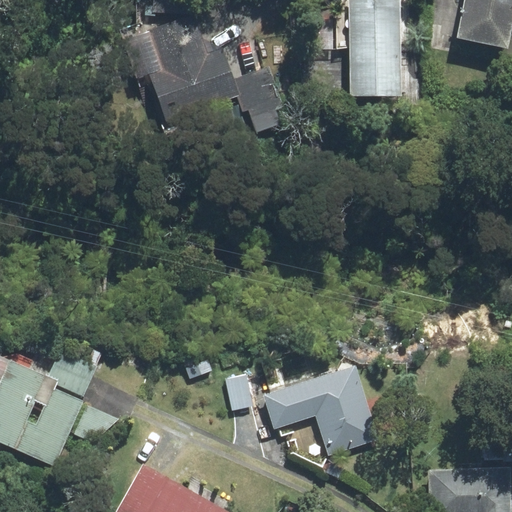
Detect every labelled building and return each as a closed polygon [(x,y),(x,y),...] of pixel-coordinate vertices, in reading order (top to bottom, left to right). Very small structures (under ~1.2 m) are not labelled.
[(350,49),(350,96),(402,96),(400,0),(349,0),(349,6),(336,6),(337,49),(350,49)] [(511,25),(511,0),(465,0),(458,37),(508,47),(511,25)] [(310,50),(337,49),(336,6),(309,7),(310,50)] [(153,83),(167,121),(237,96),(240,95),(233,79),(222,47),(208,52),(194,14),(123,39),(140,87),(153,83)] [(269,66),(233,79),(240,95),(237,96),(243,112),(248,110),(256,132),(281,123),(276,110),(284,107),(269,66)] [(88,446),(116,419),(79,403),(100,355),(50,333),(31,376),(0,362),(0,447),(51,470),(66,436),(88,446)] [(258,398),(268,431),(311,419),(322,456),(368,442),(347,371),(258,398)] [(244,378),(223,382),(229,412),(250,408),(244,378)] [(214,511),(134,470),(112,511),(214,511)] [(506,511),(506,471),(425,472),(424,511),(506,511)]
